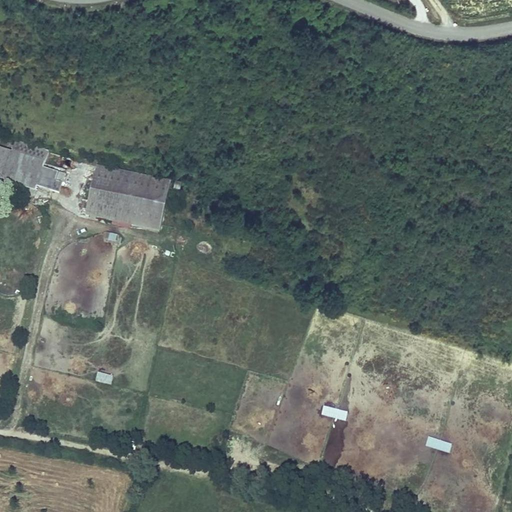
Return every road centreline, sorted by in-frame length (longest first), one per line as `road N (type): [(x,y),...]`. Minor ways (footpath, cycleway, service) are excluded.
road 1 (track): [(378,511),(252,472),(11,432)]
road 2 (tertiary): [(344,0),(441,33),(511,27)]
